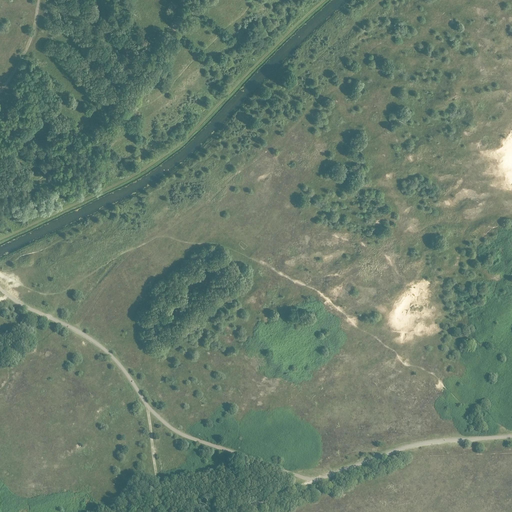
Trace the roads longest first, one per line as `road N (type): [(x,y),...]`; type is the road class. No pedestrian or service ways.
road 1 (track): [(0,239),(165,155),(323,0)]
road 2 (track): [(511,436),(420,443),(314,480)]
road 3 (track): [(147,406),(104,349),(0,288)]
road 4 (track): [(314,480),(177,432),(147,406)]
